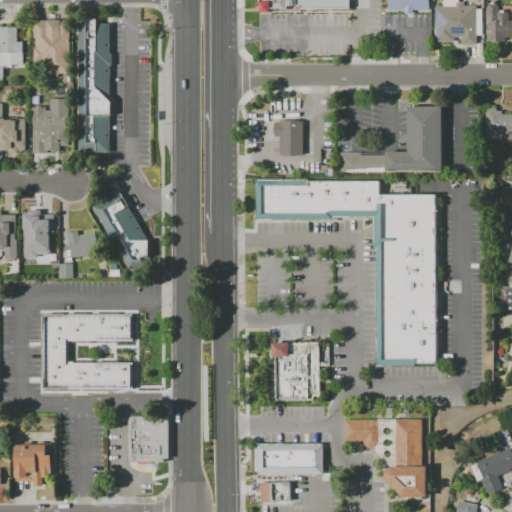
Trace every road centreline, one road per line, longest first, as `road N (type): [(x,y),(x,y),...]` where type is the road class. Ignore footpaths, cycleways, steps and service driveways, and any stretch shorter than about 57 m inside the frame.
road 1 (primary): [(185,0),(186,511)]
road 2 (primary): [(224,511),(220,239)]
road 3 (residential): [(485,77),(220,77)]
road 4 (primary): [(220,239),(219,0)]
